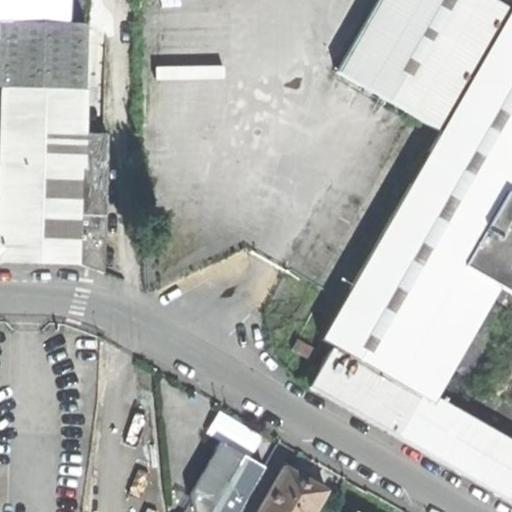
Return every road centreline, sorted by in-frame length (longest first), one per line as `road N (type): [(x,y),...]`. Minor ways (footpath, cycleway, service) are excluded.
road 1 (unknown): [(109,511),(112,396),(136,322),(262,259),(286,224),(305,40),(320,0)]
road 2 (unclassified): [(0,287),(63,290),(114,308),(469,511)]
